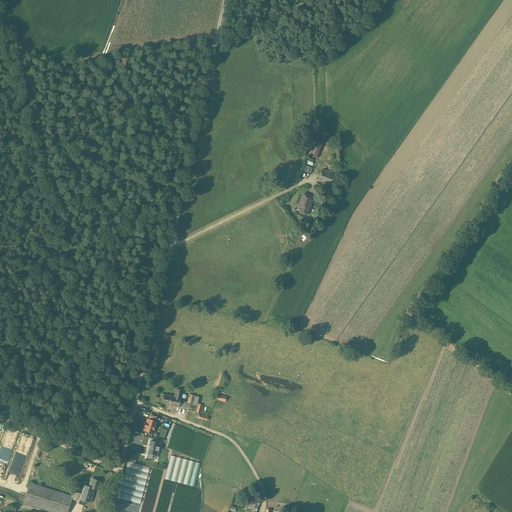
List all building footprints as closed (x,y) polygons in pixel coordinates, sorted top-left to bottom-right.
[(310,155),(317,158),(323,144),(315,141),(310,155)] [(339,175),(325,169),(321,180),(322,181),(318,193),(325,196),(329,185),(334,187),(339,175)] [(307,216),(314,197),(314,196),(303,192),(297,208),(300,209),(299,213),(307,216)] [(195,396),(188,394),(187,397),(188,397),(186,408),(191,410),(195,396)] [(175,397),(164,395),(162,403),(179,407),(180,398),(179,398),(175,397)] [(156,422),(147,419),(146,423),(145,426),(145,427),(144,430),(152,433),(153,429),(154,430),(155,426),(155,425),(156,422)] [(160,443),(150,441),(147,458),(152,459),(153,454),(152,453),(156,454),(155,454),(156,454),(157,450),(158,451),(160,443)] [(125,511),(138,511),(149,467),(135,464),(137,454),(130,452),(125,474),(129,475),(126,487),(121,511),(125,511)] [(195,487),(200,463),(170,456),(164,479),(195,487)] [(101,481),(92,479),(89,487),(94,489),(98,490),(101,481)] [(71,496),(30,483),(24,503),(51,511),(67,511),(71,499),(72,496),(71,496)] [(89,487),(84,485),(82,494),(77,492),(77,493),(75,498),(76,498),(90,502),(94,489),(89,487)] [(253,494),(252,494),(247,505),(249,506),(247,509),(254,511),(256,511),(257,509),(260,502),(258,501),(260,497),(259,496),(254,495),(253,494)]
